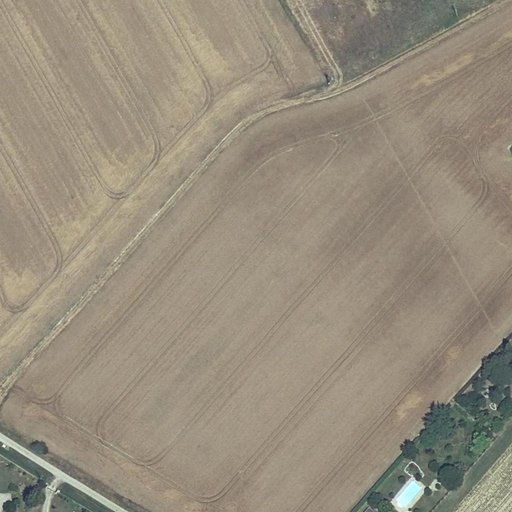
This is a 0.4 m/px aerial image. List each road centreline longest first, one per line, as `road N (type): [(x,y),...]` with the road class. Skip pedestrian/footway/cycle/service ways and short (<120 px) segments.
road 1 (track): [(507,0),(338,91),(276,97),(252,111),(0,391)]
road 2 (residential): [(122,511),(0,437)]
